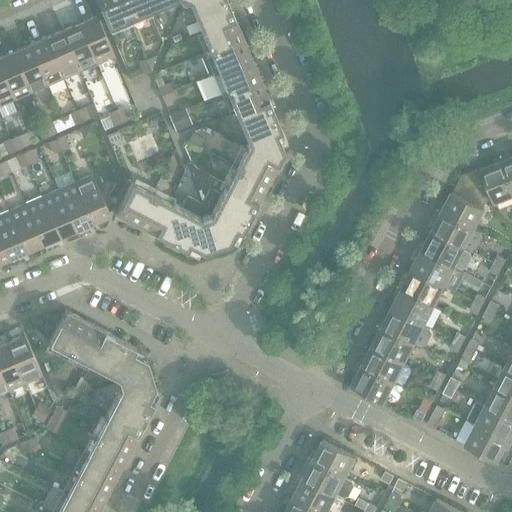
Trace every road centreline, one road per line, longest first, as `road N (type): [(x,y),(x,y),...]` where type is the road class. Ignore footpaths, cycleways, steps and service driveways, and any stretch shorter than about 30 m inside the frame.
road 1 (residential): [(214,335),(321,143),(261,0)]
road 2 (residential): [(314,390),(438,150),(511,121)]
road 3 (residential): [(0,305),(85,268),(214,335)]
road 4 (residential): [(314,390),(501,490),(511,486)]
road 5 (residential): [(124,511),(214,335)]
road 6 (residential): [(251,511),(314,390)]
